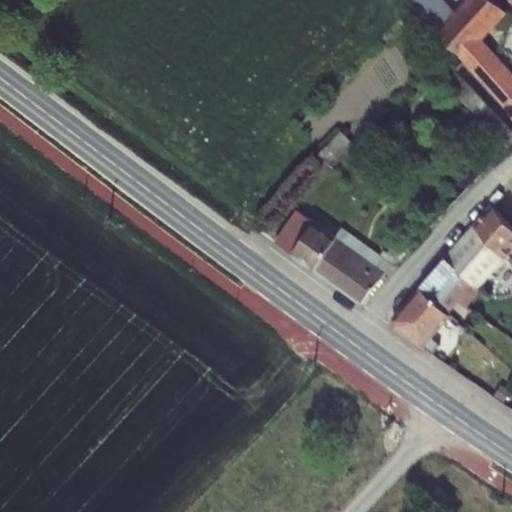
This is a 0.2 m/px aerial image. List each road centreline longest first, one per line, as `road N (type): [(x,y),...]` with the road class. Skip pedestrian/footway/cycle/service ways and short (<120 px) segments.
road 1 (secondary): [(354,343),(0,77)]
road 2 (residential): [(354,343),(511,164)]
road 3 (secondary): [(511,455),(354,343)]
